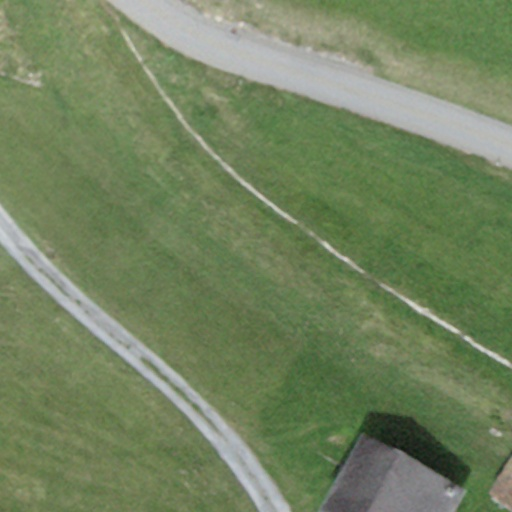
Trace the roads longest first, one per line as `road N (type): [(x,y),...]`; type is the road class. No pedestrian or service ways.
road 1 (unclassified): [(138,0),(230,49),(511,145)]
road 2 (unclassified): [(269,511),(227,447),(0,219)]
